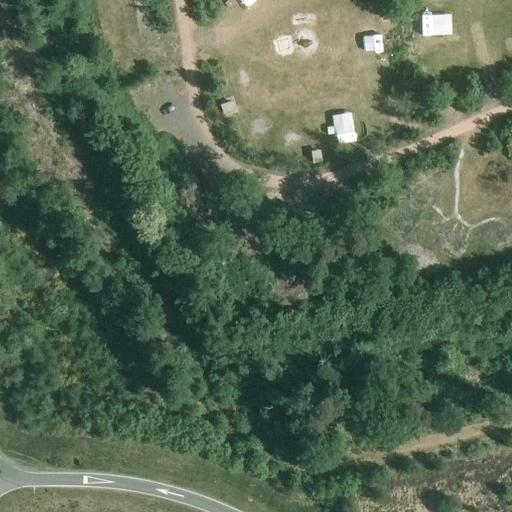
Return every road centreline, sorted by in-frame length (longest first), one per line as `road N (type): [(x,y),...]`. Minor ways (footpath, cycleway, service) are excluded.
road 1 (track): [(511,106),(374,166),(300,180),(246,172),(223,157),(204,128),(170,41),(172,0)]
road 2 (trunk): [(224,511),(137,485),(0,479)]
